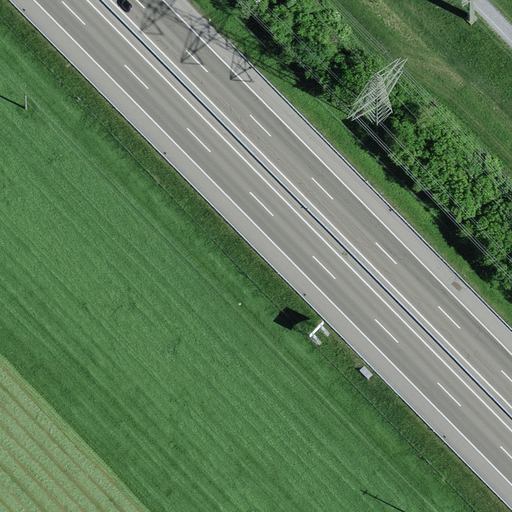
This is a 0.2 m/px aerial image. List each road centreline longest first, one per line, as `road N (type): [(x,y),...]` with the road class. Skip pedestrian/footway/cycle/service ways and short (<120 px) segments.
road 1 (motorway): [(61,0),(511,458)]
road 2 (motorway): [(511,380),(136,0)]
